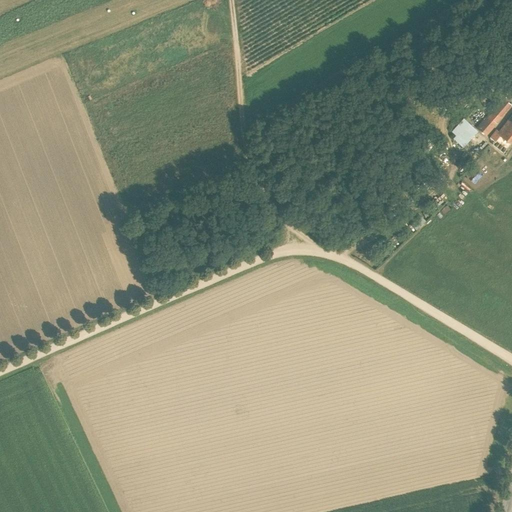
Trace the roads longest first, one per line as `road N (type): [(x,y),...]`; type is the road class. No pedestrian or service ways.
road 1 (track): [(0,372),(281,252),(334,252)]
road 2 (track): [(334,252),(282,215),(252,166),(230,0)]
road 3 (track): [(334,252),(511,360)]
